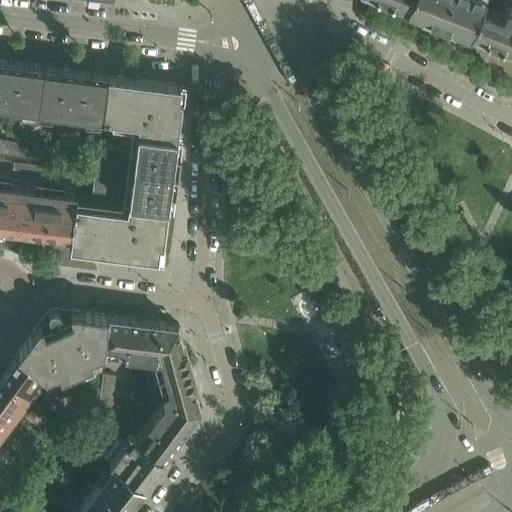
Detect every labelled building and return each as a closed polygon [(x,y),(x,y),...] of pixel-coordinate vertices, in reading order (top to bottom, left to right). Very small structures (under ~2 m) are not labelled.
[(410,0),(385,0),(407,8),(410,0)] [(410,0),(407,8),(406,11),(437,24),(446,0),(410,0)] [(484,0),(446,0),(437,24),(470,37),(471,34),(482,6),(484,0)] [(511,20),(504,17),(482,6),(471,34),(511,50),(511,20)] [(0,104),(36,109),(42,65),(0,59),(0,104)] [(101,116),(107,74),(74,70),(42,65),(36,109),(100,118),(101,116)] [(175,190),(178,164),(180,152),(174,151),(175,145),(180,144),(178,121),(183,84),(107,74),(101,116),(118,118),(121,145),(98,142),(91,198),(75,196),(70,235),(71,235),(69,245),(161,256),(169,189),(175,190)] [(26,142),(0,138),(0,151),(24,155),(26,142)] [(13,160),(12,169),(24,170),(25,161),(13,160)] [(25,161),(24,170),(35,172),(36,163),(25,161)] [(59,166),(58,171),(68,172),(69,163),(59,162),(59,166)] [(36,163),(35,172),(46,173),(47,164),(36,163)] [(69,163),(68,172),(79,174),(80,165),(69,163)] [(14,228),(20,187),(10,185),(11,179),(1,178),(0,185),(0,184),(0,226),(2,226),(14,228)] [(30,188),(20,187),(14,228),(70,235),(75,196),(76,194),(65,192),(65,187),(55,186),(54,192),(53,192),(52,196),(40,195),(41,191),(39,190),(40,184),(31,183),(30,188)] [(101,350),(107,314),(108,314),(73,309),(72,309),(71,310),(70,311),(70,312),(59,310),(55,307),(50,308),(48,312),(49,314),(42,324),(41,323),(40,323),(39,323),(38,324),(16,353),(17,354),(46,375),(51,378),(52,377),(61,373),(63,379),(92,367),(89,361),(99,357),(100,351),(101,350)] [(191,367),(179,324),(107,314),(101,350),(156,357),(160,375),(191,367)] [(33,392),(46,375),(17,354),(1,375),(29,397),(33,392)] [(202,405),(191,367),(160,375),(166,397),(136,437),(162,457),(202,405)] [(131,413),(112,399),(116,374),(103,372),(99,406),(123,424),(131,413)] [(29,397),(1,375),(0,375),(0,407),(13,418),(29,397)] [(0,435),(13,418),(0,407),(0,435)] [(162,457),(136,437),(130,433),(110,458),(113,460),(143,483),(162,457)] [(120,511),(143,483),(113,460),(100,477),(105,481),(97,491),(92,487),(88,493),(92,497),(85,507),(80,503),(73,511),(120,511)] [(42,511),(51,500),(32,486),(22,498),(30,504),(24,511),(42,511)]
